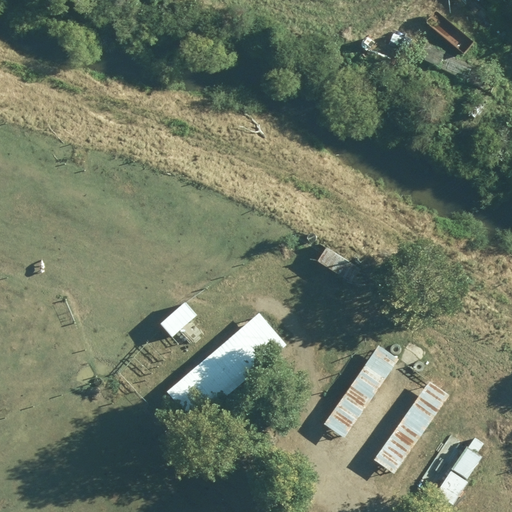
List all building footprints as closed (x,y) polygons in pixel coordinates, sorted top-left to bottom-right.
[(490,6),(483,0),(450,0),(474,23),(490,6)] [(405,57),(396,73),(436,94),(445,77),(405,57)] [(324,247),(315,261),(350,283),(359,268),(324,247)] [(342,439),(396,358),(376,345),(322,426),(342,439)] [(396,475),(447,394),(426,381),(375,462),(396,475)] [(469,492),(486,468),(470,456),(453,480),(469,492)]
